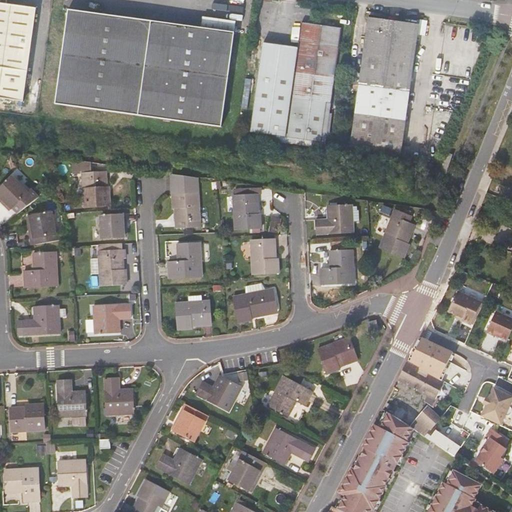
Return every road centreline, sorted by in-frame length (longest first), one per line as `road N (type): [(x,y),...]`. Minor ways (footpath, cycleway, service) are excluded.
road 1 (residential): [(410,325),(314,511)]
road 2 (residential): [(106,511),(183,351)]
road 3 (residential): [(154,352),(145,186)]
road 4 (residential): [(1,360),(154,352)]
road 5 (residential): [(472,182),(414,317)]
road 6 (residential): [(410,325),(485,363),(464,407)]
road 7 (residential): [(298,332),(291,206)]
road 8 (residential): [(298,332),(379,305),(414,317)]
